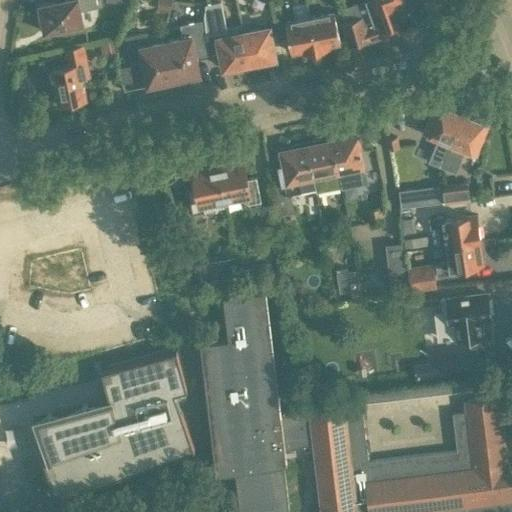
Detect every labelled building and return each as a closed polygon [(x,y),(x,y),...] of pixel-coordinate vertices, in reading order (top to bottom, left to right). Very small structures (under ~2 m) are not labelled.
[(97,0),(57,0),(39,4),(45,30),(84,23),(81,10),(94,7),(96,6),(98,4),(98,1),(97,0)] [(224,67),(250,61),(244,32),(228,35),(221,0),(206,3),(204,13),(206,34),(217,32),(224,67)] [(358,5),(347,10),(340,12),(347,43),(371,38),(372,41),(418,24),(409,0),(405,0),(372,12),(376,24),(367,27),(363,15),(362,15),(358,5)] [(368,0),(372,12),(405,0),(368,0)] [(335,12),(311,16),(317,50),(330,47),(329,44),(341,42),(335,12)] [(305,52),(317,50),(311,16),(286,21),(293,52),(304,49),(305,52)] [(183,36),(165,40),(173,79),(200,74),(196,52),(206,50),(200,21),(181,25),(183,36)] [(269,26),(244,32),(250,61),(276,56),(269,26)] [(147,84),(173,79),(165,40),(149,43),(147,32),(125,36),(131,65),(143,63),(147,84)] [(90,75),(84,45),(65,49),(69,64),(52,68),(59,102),(87,97),(83,77),(90,75)] [(441,165),(450,142),(462,113),(437,103),(425,132),(439,138),(430,160),(441,165)] [(456,170),(464,148),(475,152),(487,123),(462,113),(450,142),(441,165),(456,170)] [(358,134),(332,139),(334,149),(339,169),(343,187),(343,189),(368,183),(358,134)] [(400,146),(397,136),(386,138),(389,148),(400,146)] [(343,187),(339,169),(334,149),(332,139),(307,144),(313,174),(316,189),(317,192),(343,187)] [(316,189),(313,174),(307,144),(282,150),(285,165),(281,166),(284,184),(274,187),(278,203),(280,213),(294,209),(291,194),(316,189)] [(244,158),(218,163),(225,198),(247,193),(249,201),(261,199),(256,176),(248,177),(244,158)] [(203,202),(225,198),(218,163),(193,168),(197,186),(188,188),(193,213),(204,210),(203,202)] [(443,185),(445,202),(469,199),(466,182),(443,185)] [(429,200),(442,199),(440,183),(427,185),(429,200)] [(282,226),(278,203),(261,206),(266,229),(282,226)] [(383,218),(381,206),(367,209),(370,222),(383,218)] [(430,218),(431,227),(444,225),(447,244),(481,239),(477,214),(444,219),(443,216),(430,218)] [(416,230),(414,217),(401,218),(403,232),(416,230)] [(406,247),(430,243),(428,233),(404,237),(406,247)] [(327,247),(337,245),(335,236),(325,238),(327,247)] [(481,239),(447,244),(450,263),(437,264),(439,274),(451,272),(451,269),(484,264),(481,239)] [(408,288),(403,241),(387,243),(392,290),(408,288)] [(437,285),(433,263),(408,267),(412,289),(437,285)] [(360,286),(357,268),(337,271),(340,289),(360,286)] [(438,301),(436,286),(410,289),(411,304),(438,301)] [(241,511),(289,511),(283,462),(287,462),(285,449),(314,440),(322,511),(406,511),(468,504),(468,511),(505,511),(506,510),(511,502),(511,470),(510,461),(508,460),(499,395),(466,398),(467,410),(454,412),(458,448),(369,459),(361,391),(308,397),(309,406),(292,408),(292,411),(281,413),(266,289),(225,293),(230,336),(202,339),(217,470),(236,467),(241,511)] [(493,299),(490,299),(489,293),(447,299),(450,326),(456,325),(458,343),(486,340),(483,322),(493,320),(492,314),(495,313),(493,299)] [(175,390),(187,387),(177,348),(102,369),(110,399),(38,419),(50,455),(43,457),(56,495),(194,446),(175,390)] [(477,354),(452,357),(454,372),(479,369),(477,354)]
